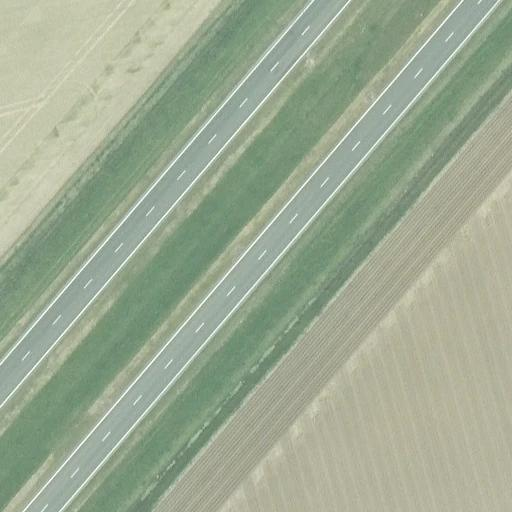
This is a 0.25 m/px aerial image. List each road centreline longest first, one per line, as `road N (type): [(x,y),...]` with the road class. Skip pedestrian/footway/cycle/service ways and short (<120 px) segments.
road 1 (trunk): [(43,511),(484,0)]
road 2 (trunk): [(329,0),(0,385)]
